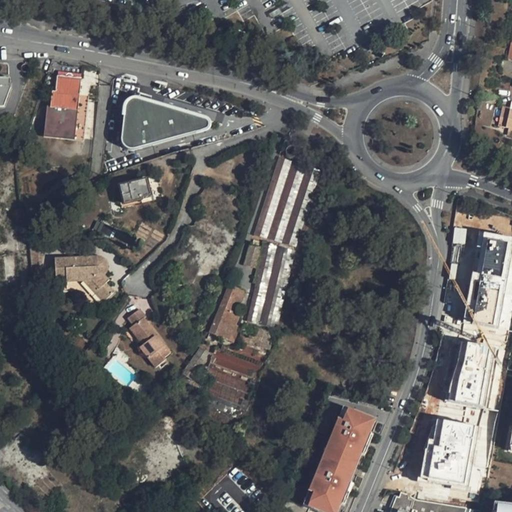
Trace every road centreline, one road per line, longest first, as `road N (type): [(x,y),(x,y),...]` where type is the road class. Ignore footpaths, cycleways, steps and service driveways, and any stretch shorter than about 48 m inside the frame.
road 1 (tertiary): [(368,100),(293,92),(0,21)]
road 2 (tertiary): [(0,32),(262,93),(355,140)]
road 3 (residential): [(362,511),(422,350),(437,237)]
